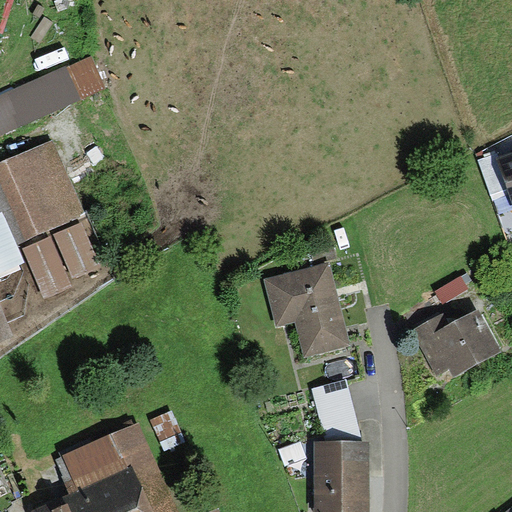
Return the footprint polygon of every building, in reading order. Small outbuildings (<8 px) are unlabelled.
[(92,56),(0,98),(0,139),(107,89),(92,56)] [(54,143),(0,167),(0,341),(12,336),(0,309),(0,282),(28,270),(19,250),(88,218),(54,143)] [(497,156),(479,163),(492,196),(507,191),(511,204),(511,157),(500,162),(497,156)] [(55,237),(73,278),(98,267),(81,226),(55,237)] [(24,253),(45,298),(70,286),(49,241),(24,253)] [(338,294),(332,268),(265,284),(277,331),(294,327),(302,362),(352,350),(338,294)] [(451,327),(446,317),(413,334),(437,379),(454,370),(457,377),(501,354),(479,313),(451,327)] [(360,439),(345,383),(313,391),(324,439),(360,439)] [(184,444),(171,413),(152,421),(166,452),(184,444)] [(80,495),(40,511),(178,511),(141,425),(64,458),(80,495)] [(324,439),(324,447),(316,447),(315,511),(368,511),(369,445),(360,445),(360,439),(324,439)] [(307,460),(301,444),(278,452),(284,468),(307,460)]
